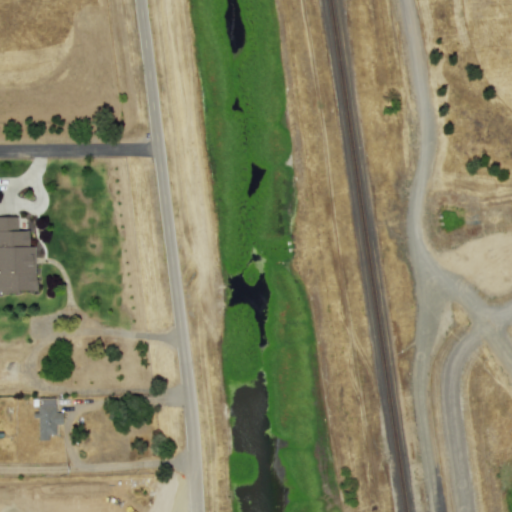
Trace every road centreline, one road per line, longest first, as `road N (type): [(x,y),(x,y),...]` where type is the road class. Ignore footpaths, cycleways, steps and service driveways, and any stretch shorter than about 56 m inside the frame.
road 1 (tertiary): [(194,511),(193,448),(137,0)]
road 2 (residential): [(157,147),(0,149)]
